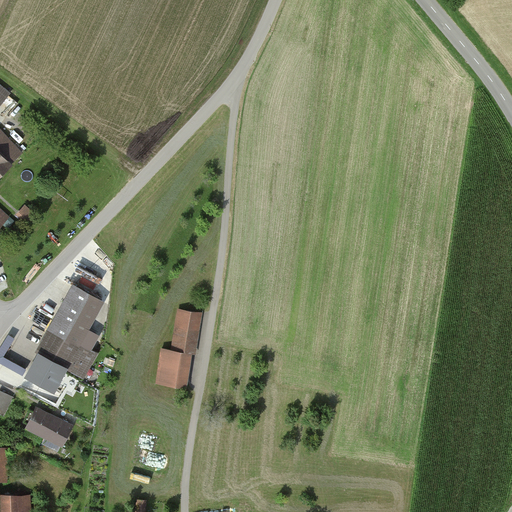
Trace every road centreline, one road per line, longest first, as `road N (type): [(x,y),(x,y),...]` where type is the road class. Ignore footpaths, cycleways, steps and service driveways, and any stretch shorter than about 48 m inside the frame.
road 1 (unclassified): [(240,77),(187,511)]
road 2 (residential): [(0,322),(240,77)]
road 3 (tertiary): [(422,0),(511,110)]
